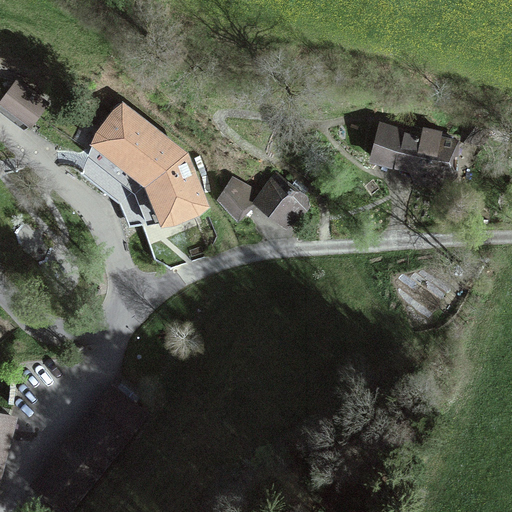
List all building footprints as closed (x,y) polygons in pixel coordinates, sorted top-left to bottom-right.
[(0,107),(30,129),(46,106),(16,85),(0,107)] [(175,221),(196,213),(206,205),(186,154),(124,107),(115,114),(100,132),(84,172),(122,201),(131,226),(175,221)] [(372,157),(412,167),(417,180),(455,183),(457,142),(422,133),(421,136),(381,125),(372,157)] [(504,133),(465,125),(463,138),(481,142),(485,149),(489,146),(501,148),(504,133)] [(234,181),(222,197),(242,214),(241,212),(249,204),(257,201),(287,224),(307,204),(304,196),(278,175),(262,195),(234,181)] [(0,461),(12,417),(0,413),(0,461)] [(67,510),(124,438),(95,416),(39,487),(67,510)]
